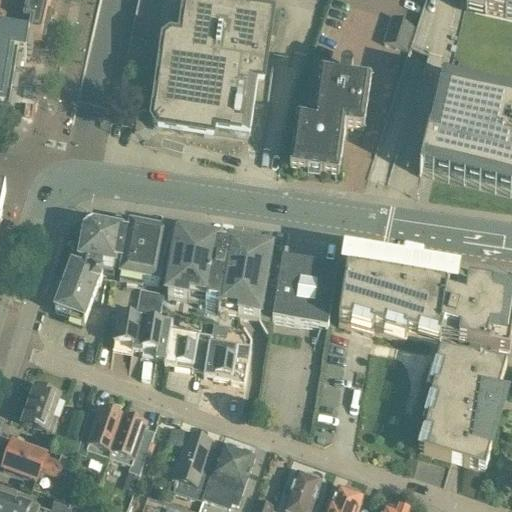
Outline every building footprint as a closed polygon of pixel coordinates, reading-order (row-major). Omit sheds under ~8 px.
[(0,0),(0,39),(20,42),(27,44),(41,46),(51,0),(0,0)] [(511,0),(461,0),(459,9),(511,21),(511,0)] [(163,46),(151,122),(159,132),(212,140),(213,132),(249,138),(258,78),(264,79),(273,19),(192,7),(184,13),(179,42),(169,41),(163,46)] [(392,21),(384,47),(406,54),(414,30),(403,27),(403,25),(392,21)] [(0,120),(8,122),(16,70),(22,71),(27,44),(20,42),(0,39),(0,120)] [(296,122),(289,171),(338,178),(345,130),(364,133),(371,83),(351,81),(352,74),(352,73),(352,72),(351,71),(350,69),(349,68),(347,67),(346,67),(344,68),(343,68),(342,68),(341,69),(341,70),(340,71),(340,72),(339,79),(320,76),(313,124),(296,122)] [(428,141),(419,179),(420,179),(422,171),(511,191),(511,108),(445,93),(433,146),(428,145),(429,141),(428,141)] [(72,268),(55,314),(84,325),(98,288),(100,288),(104,269),(115,270),(116,267),(122,234),(93,229),(83,235),(78,264),(84,265),(83,272),(72,268)] [(122,234),(116,267),(123,268),(120,282),(159,289),(162,268),(165,268),(166,258),(164,258),(167,237),(129,230),(129,235),(122,234)] [(178,241),(167,302),(219,311),(218,317),(259,324),(270,257),(178,241)] [(282,262),(273,326),(328,334),(337,271),(282,262)] [(349,266),(339,330),(373,340),(374,336),(407,345),(407,341),(440,351),(441,347),(447,347),(445,359),(441,358),(431,392),(435,393),(425,425),(429,426),(420,458),(485,476),(491,453),(488,453),(501,409),(486,406),(488,400),(497,403),(507,369),(483,365),(485,354),(489,354),(490,345),(511,348),(511,340),(511,295),(468,288),(465,307),(453,303),(457,287),(415,275),(414,279),(382,270),(380,274),(349,265),(348,266),(349,266)] [(140,293),(138,305),(161,309),(163,297),(140,293)] [(138,305),(136,317),(159,321),(161,309),(138,305)] [(118,319),(112,356),(131,359),(131,356),(141,358),(147,324),(118,319)] [(147,324),(141,358),(142,358),(145,363),(155,364),(165,366),(164,370),(171,328),(147,324)] [(171,328),(164,370),(191,374),(191,376),(204,378),(203,381),(204,381),(211,339),(171,333),(172,328),(171,328)] [(211,339),(204,381),(231,386),(230,387),(244,389),(251,350),(210,344),(211,339)] [(35,392),(22,428),(47,437),(47,436),(52,438),(58,422),(53,420),(60,401),(35,392)] [(86,427),(77,459),(85,462),(87,457),(108,464),(123,423),(114,420),(115,416),(105,413),(104,416),(100,415),(95,430),(86,427)] [(58,440),(54,455),(73,460),(76,450),(78,451),(86,420),(73,417),(67,442),(58,440)] [(123,423),(108,464),(130,472),(128,477),(138,481),(149,449),(140,446),(146,431),(142,430),(143,426),(133,423),(132,426),(123,423)] [(186,454),(182,452),(172,484),(178,485),(174,497),(203,507),(211,482),(215,469),(206,466),(212,446),(190,438),(190,439),(186,454)] [(12,447),(3,474),(36,486),(40,475),(58,479),(59,475),(72,479),(77,464),(62,459),(59,465),(45,460),(45,459),(12,447)] [(238,510),(255,461),(251,459),(252,456),(243,453),(242,456),(235,454),(236,451),(227,448),(226,451),(222,449),(215,469),(211,482),(223,486),(217,503),(238,510)] [(288,504),(285,511),(312,511),(322,484),(317,483),(317,480),(312,479),(310,480),(298,476),(288,504)] [(359,511),(363,501),(361,501),(360,496),(353,494),(350,496),(339,492),(333,508),(330,507),(328,511),(359,511)] [(0,499),(0,511),(70,511),(72,508),(56,503),(52,511),(44,511),(31,507),(31,505),(18,501),(16,505),(0,499)] [(134,500),(129,511),(139,511),(140,503),(134,500)]
